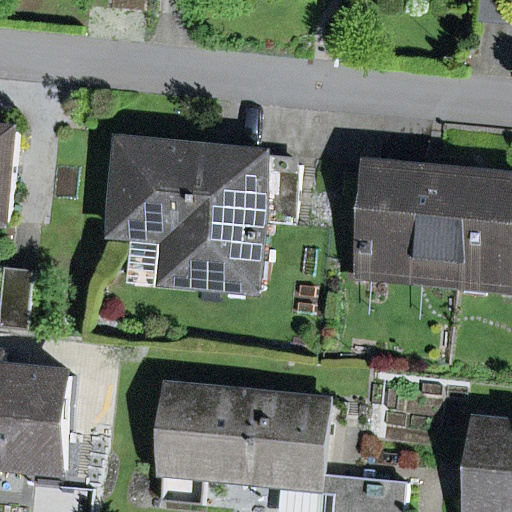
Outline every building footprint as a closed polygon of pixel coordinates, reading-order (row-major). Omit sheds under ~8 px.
[(511,0),(482,0),(480,22),(511,25),(511,0)] [(0,222),(12,224),(21,133),(0,130),(0,222)] [(273,164),(274,157),(129,143),(120,234),(202,242),(197,285),(260,291),(267,224),(297,226),(303,167),(273,164)] [(273,164),(303,167),(303,160),(274,157),(273,164)] [(511,291),(511,178),(376,165),(368,250),(365,277),(511,291)] [(357,249),(354,279),(365,281),(365,277),(368,250),(357,249)] [(9,269),(4,328),(33,331),(39,272),(9,269)] [(0,370),(0,464),(68,471),(77,378),(0,370)] [(177,388),(168,473),(324,488),(332,403),(177,388)] [(511,511),(511,421),(482,418),(473,511),(511,511)] [(373,511),(376,482),(343,479),(339,511),(373,511)] [(408,511),(411,486),(376,482),(373,511),(408,511)]
